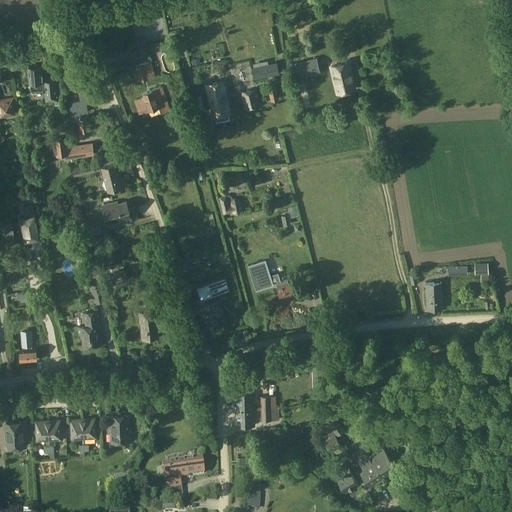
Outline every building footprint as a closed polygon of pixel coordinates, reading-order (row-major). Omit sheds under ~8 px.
[(62,53),(55,55),(58,66),(65,64),(62,53)] [(316,58),(293,64),(296,77),(304,76),(302,69),(318,65),(316,58)] [(150,62),(134,66),(137,81),(154,77),(150,62)] [(253,68),(252,68),(254,79),(267,76),(272,75),(280,73),(277,62),(268,64),(253,68)] [(347,62),(331,66),(333,75),(333,76),(334,81),(335,82),(338,92),(354,88),(347,62)] [(40,66),(28,67),(29,82),(30,82),(30,88),(31,91),(39,90),(45,89),(45,97),(46,101),(58,100),(58,96),(56,80),(43,81),(43,73),(41,73),(40,66)] [(179,71),(168,74),(172,87),(183,84),(179,71)] [(71,113),(65,114),(67,120),(82,117),(81,113),(88,111),(85,100),(93,98),(86,72),(81,73),(82,77),(76,79),(76,81),(73,81),(74,87),(77,87),(81,100),(69,103),(71,113)] [(222,81),(207,85),(214,116),(229,113),(222,81)] [(275,86),(267,88),(270,100),(278,98),(275,86)] [(144,98),(136,100),(141,114),(160,107),(162,113),(169,110),(163,94),(165,94),(162,87),(143,94),(144,98)] [(255,89),(241,92),(246,109),(259,106),(255,89)] [(198,93),(192,94),(195,110),(203,108),(200,94),(198,95),(198,93)] [(12,98),(0,100),(0,112),(1,115),(14,113),(13,105),(12,98)] [(55,112),(53,115),(54,118),(57,120),(60,119),(62,116),(61,113),(58,111),(55,112)] [(85,119),(75,120),(77,134),(93,131),(93,127),(86,128),(85,119)] [(68,137),(56,139),(58,154),(65,153),(66,158),(93,154),(93,152),(94,152),(93,150),(93,151),(92,144),(70,147),(68,137)] [(78,167),(71,169),(74,177),(100,170),(98,162),(78,167)] [(115,163),(102,166),(108,190),(121,186),(121,185),(123,183),(122,178),(119,178),(115,163)] [(367,179),(369,185),(376,182),(374,177),(367,179)] [(226,195),(220,196),(222,203),(223,206),(222,207),(224,214),(232,211),(233,212),(233,213),(234,213),(235,214),(236,214),(237,214),(238,214),(239,214),(239,213),(240,213),(241,212),(241,211),(242,211),(242,210),(242,209),(242,208),(241,204),(239,201),(238,198),(233,199),(233,198),(232,197),(231,197),(231,196),(230,196),(229,195),(228,195),(227,195),(226,195)] [(114,202),(103,205),(107,222),(130,216),(126,202),(114,205),(114,202)] [(26,217),(21,217),(21,220),(25,241),(36,239),(39,238),(39,236),(34,215),(32,204),(24,206),(26,217)] [(288,215),(283,217),(285,226),(291,224),(288,215)] [(11,222),(4,223),(7,237),(14,236),(11,222)] [(103,236),(90,239),(92,249),(105,245),(103,236)] [(301,253),(306,250),(303,243),(298,245),(301,253)] [(332,246),(336,255),(343,251),(339,243),(332,246)] [(265,259),(248,265),(255,290),(273,284),(271,279),(276,277),(277,282),(276,282),(281,299),(292,295),(288,283),(287,279),(281,281),(278,272),(270,275),(265,259)] [(488,264),(475,265),(475,274),(488,273),(488,264)] [(467,265),(447,266),(448,275),(467,275),(467,265)] [(124,269),(111,272),(114,282),(126,279),(124,269)] [(154,275),(147,276),(152,296),(159,294),(154,275)] [(223,278),(198,287),(203,299),(206,298),(208,303),(201,306),(206,320),(215,316),(215,317),(222,315),(217,300),(216,300),(214,295),(228,290),(223,278)] [(451,280),(451,287),(466,286),(466,279),(451,280)] [(441,282),(426,282),(427,309),(442,308),(441,282)] [(100,283),(89,286),(90,292),(92,291),(95,303),(105,300),(100,283)] [(87,325),(78,327),(79,335),(82,335),(83,347),(102,345),(101,337),(99,337),(99,332),(101,332),(100,324),(98,324),(97,319),(99,319),(98,310),(82,313),(84,321),(86,321),(87,325)] [(155,311),(140,313),(141,323),(144,322),(145,329),(142,330),(143,339),(158,337),(155,311)] [(23,349),(20,349),(21,360),(36,359),(35,348),(32,348),(32,345),(31,331),(22,332),(23,346),(23,349)] [(323,370),(313,371),(314,391),(324,391),(323,370)] [(253,392),(236,393),(236,409),(253,408),(253,392)] [(270,396),(261,396),(261,408),(270,408),(270,396)] [(270,408),(261,408),(261,420),(271,420),(278,420),(278,407),(276,407),(270,408)] [(253,408),(236,409),(237,425),(254,424),(253,408)] [(332,410),(323,416),(336,435),(345,430),(332,410)] [(111,424),(108,424),(108,433),(111,433),(111,442),(132,441),(132,427),(129,427),(129,415),(121,415),(121,417),(118,417),(118,415),(110,416),(111,424)] [(83,418),(70,419),(71,439),(84,438),(83,418)] [(95,418),(83,418),(84,438),(96,438),(95,418)] [(60,419),(48,420),(49,440),(61,439),(60,419)] [(48,420),(35,420),(36,440),(49,440),(48,420)] [(6,429),(4,429),(5,442),(10,447),(26,446),(25,421),(18,421),(18,424),(14,424),(14,421),(6,422),(6,429)] [(333,433),(322,440),(329,452),(341,444),(333,433)] [(373,434),(361,441),(364,446),(376,438),(373,434)] [(280,439),(268,453),(278,461),(289,446),(280,439)] [(370,455),(370,456),(374,462),(379,469),(383,475),(395,467),(383,447),(370,455)] [(368,453),(359,459),(364,468),(361,470),(370,483),(383,475),(379,469),(374,462),(370,456),(370,455),(368,453)] [(240,458),(238,458),(240,458),(240,466),(250,465),(250,466),(250,458),(240,458)] [(168,463),(163,464),(165,478),(166,478),(166,482),(167,489),(170,488),(172,488),(173,501),(182,500),(180,487),(181,487),(180,480),(179,480),(179,476),(204,473),(201,459),(174,462),(168,463)] [(342,473),(336,476),(345,489),(358,482),(347,466),(344,462),(338,465),(341,470),(340,470),(342,473)] [(247,493),(246,507),(258,508),(259,494),(247,493)]
